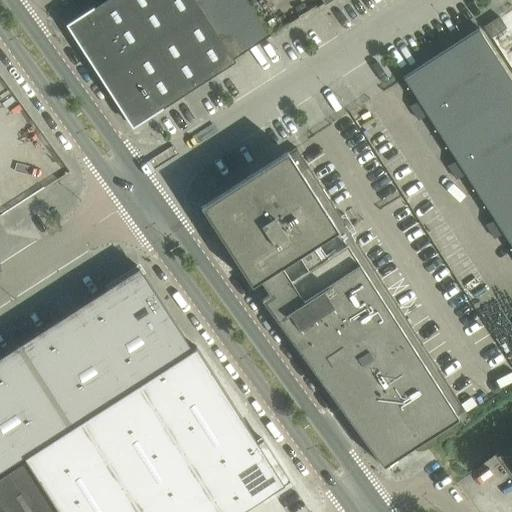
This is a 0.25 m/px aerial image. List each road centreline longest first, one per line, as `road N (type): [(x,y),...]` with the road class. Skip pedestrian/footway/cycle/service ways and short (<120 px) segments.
road 1 (tertiary): [(379,507),(146,186)]
road 2 (tertiary): [(127,203),(353,511)]
road 3 (unclassified): [(146,186),(431,0)]
road 4 (tertiary): [(146,186),(14,0)]
road 5 (tertiary): [(0,28),(127,203)]
road 6 (unclassified): [(0,287),(127,203)]
